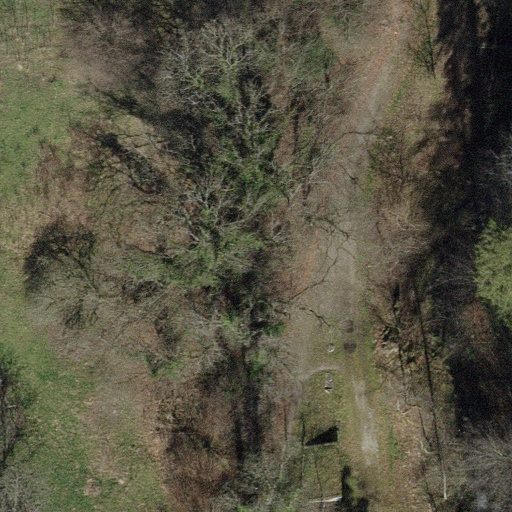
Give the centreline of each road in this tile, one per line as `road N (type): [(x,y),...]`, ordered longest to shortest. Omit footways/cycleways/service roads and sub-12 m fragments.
road 1 (track): [(289,511),(339,230)]
road 2 (track): [(339,230),(382,511)]
road 3 (track): [(339,230),(437,0)]
